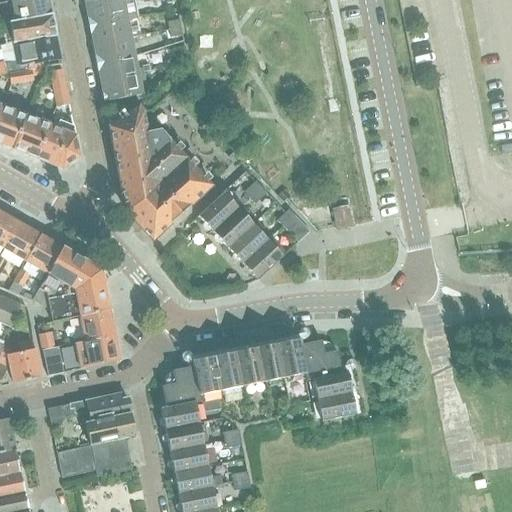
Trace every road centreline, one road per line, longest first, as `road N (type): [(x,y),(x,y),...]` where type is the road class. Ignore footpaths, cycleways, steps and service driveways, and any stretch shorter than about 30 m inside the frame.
road 1 (residential): [(415,284),(421,260),(371,0)]
road 2 (residential): [(177,321),(386,299),(415,284)]
road 3 (residential): [(81,217),(95,164),(65,0)]
road 4 (residential): [(155,511),(153,454),(130,372)]
road 5 (residential): [(177,321),(81,217)]
